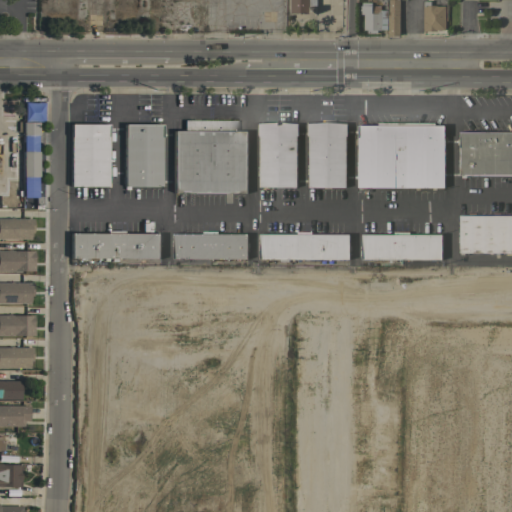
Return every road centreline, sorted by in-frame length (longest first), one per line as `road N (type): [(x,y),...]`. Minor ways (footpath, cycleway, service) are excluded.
road 1 (residential): [(52,511),(58,77)]
road 2 (primary): [(511,51),(168,52)]
road 3 (primary): [(347,79),(511,79)]
road 4 (primary): [(113,77),(239,78)]
